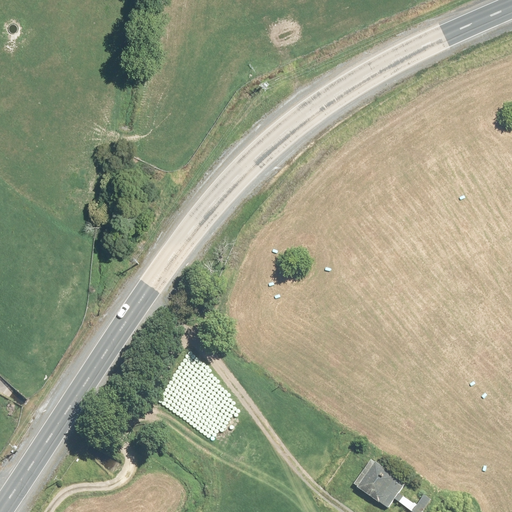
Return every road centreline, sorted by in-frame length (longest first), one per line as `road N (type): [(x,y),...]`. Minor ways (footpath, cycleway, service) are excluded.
road 1 (secondary): [(511,6),(360,78),(244,168),(194,227),(1,511)]
road 2 (track): [(50,511),(118,483),(120,473),(0,380)]
